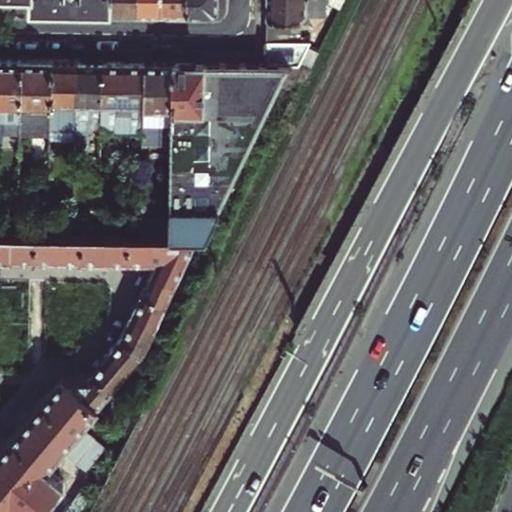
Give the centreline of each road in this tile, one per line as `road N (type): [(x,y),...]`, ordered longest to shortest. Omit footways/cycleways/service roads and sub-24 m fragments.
road 1 (trunk): [(500,0),(228,511)]
road 2 (trunk): [(511,124),(311,511)]
road 3 (residential): [(0,274),(127,275),(127,299),(78,367),(61,367),(0,441)]
road 4 (residential): [(242,0),(241,36),(0,33)]
road 5 (trunk): [(390,511),(511,279)]
